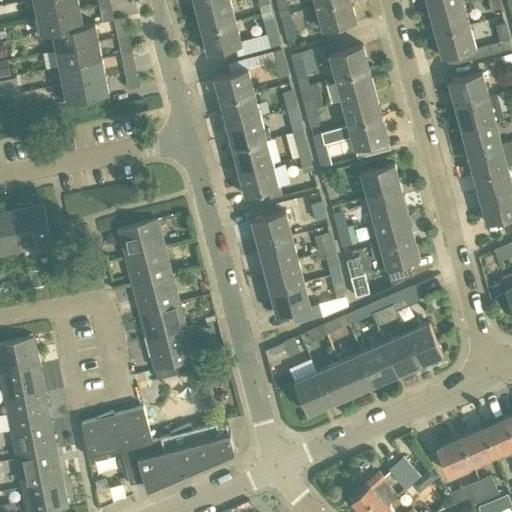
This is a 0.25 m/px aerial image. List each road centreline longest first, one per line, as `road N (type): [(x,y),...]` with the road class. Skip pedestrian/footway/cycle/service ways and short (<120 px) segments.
road 1 (residential): [(489,374),(389,0)]
road 2 (residential): [(276,468),(188,135)]
road 3 (residential): [(52,307),(73,410),(124,397),(102,298)]
road 4 (residential): [(489,374),(276,468)]
road 5 (residential): [(188,135),(0,177)]
road 6 (residential): [(188,135),(153,0)]
